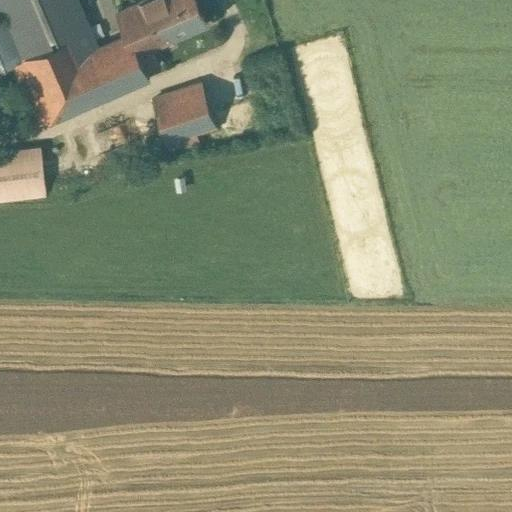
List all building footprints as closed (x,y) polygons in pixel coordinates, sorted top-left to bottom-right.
[(77,0),(0,0),(0,1),(24,57),(74,35),(82,53),(97,46),(77,0)] [(195,0),(139,0),(119,9),(119,8),(117,9),(128,33),(129,32),(145,67),(158,61),(151,46),(205,23),(195,0)] [(97,46),(82,53),(74,35),(24,57),(24,58),(8,65),(33,125),(50,118),(50,120),(149,77),(145,67),(129,32),(128,33),(97,46)] [(201,81),(152,97),(167,141),(216,125),(201,81)] [(41,143),(0,147),(0,198),(47,193),(41,143)]
